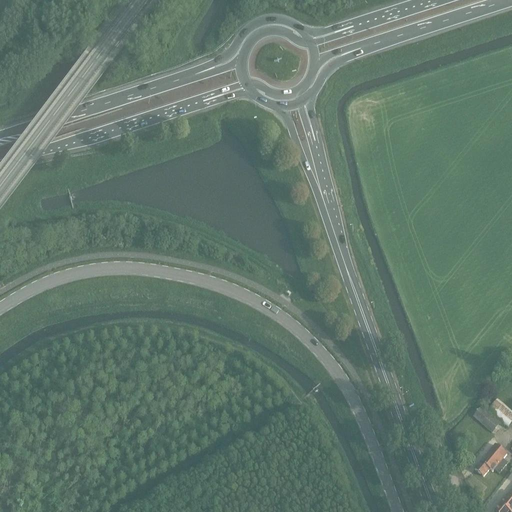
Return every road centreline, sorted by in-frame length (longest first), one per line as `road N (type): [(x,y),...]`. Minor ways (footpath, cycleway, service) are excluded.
road 1 (tertiary): [(399,511),(344,379),(296,324),(266,304),(198,278),(126,266),(45,283),(0,310)]
road 2 (secondary): [(329,221),(434,511)]
road 3 (tertiary): [(0,185),(140,0)]
road 4 (trunk): [(0,164),(191,105)]
road 5 (trunk): [(181,78),(0,136)]
road 6 (trunk): [(303,31),(262,20),(228,55),(181,78)]
road 7 (trunk): [(375,43),(509,0)]
road 8 (secondary): [(277,106),(329,221)]
